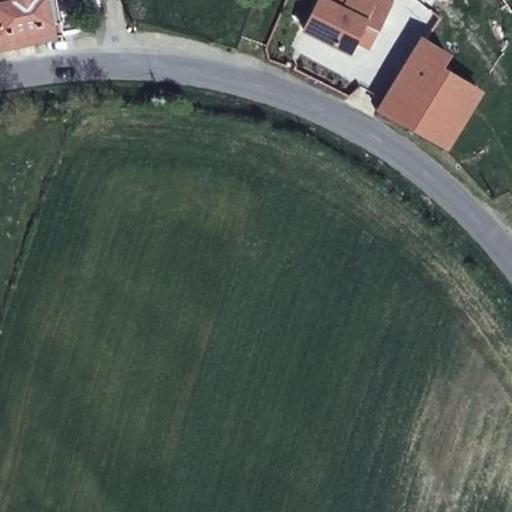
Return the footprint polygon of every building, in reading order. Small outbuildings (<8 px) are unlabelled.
[(54,20),(49,0),(0,0),(0,46),(56,33),(54,20)] [(316,0),(304,26),(350,49),(366,17),(369,11),(382,17),(390,0),(316,0)] [(382,17),(369,11),(366,17),(379,24),(382,17)] [(65,32),(61,18),(54,20),(56,33),(65,32)] [(420,34),(379,107),(446,145),(483,79),(442,56),(449,42),(420,34)]
